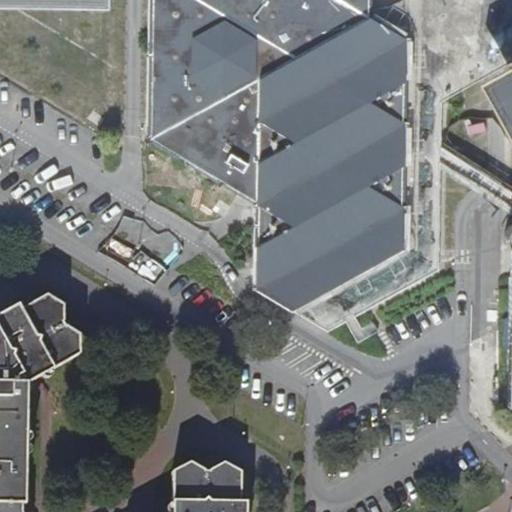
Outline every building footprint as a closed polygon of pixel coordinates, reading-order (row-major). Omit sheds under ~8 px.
[(511,0),(147,0),(145,131),(257,204),(255,284),(295,310),(400,247),(403,119),(421,109),(441,98),(448,94),(466,84),(500,66),(511,59),(511,0)] [(440,154),(441,98),(421,109),(403,119),(400,247),(295,310),(328,330),(349,319),(439,267),(440,154)] [(511,224),(505,229),(504,238),(506,245),(509,249),(511,250),(511,274),(508,277),(508,317),(503,319),(502,346),(507,350),(507,406),(511,408),(511,224)] [(0,506),(14,506),(19,503),(20,385),(17,379),(30,372),(34,378),(75,356),(76,343),(70,344),(64,336),(72,331),(62,326),(56,329),(54,327),(59,323),(59,313),(53,314),(50,311),(48,305),(52,301),(41,295),(16,309),(11,302),(0,308),(0,506)] [(60,304),(52,301),(48,305),(50,311),(53,314),(59,313),(60,304)] [(70,344),(76,343),(77,334),(72,331),(64,336),(70,344)] [(17,379),(20,385),(34,378),(30,372),(17,379)] [(220,464),(211,468),(211,474),(223,475),(227,468),(220,464)] [(223,475),(211,474),(211,468),(206,471),(205,479),(201,479),(201,473),(191,465),(182,471),(178,467),(168,473),(167,511),(243,511),(244,501),(237,502),(237,473),(227,468),(223,475)]
